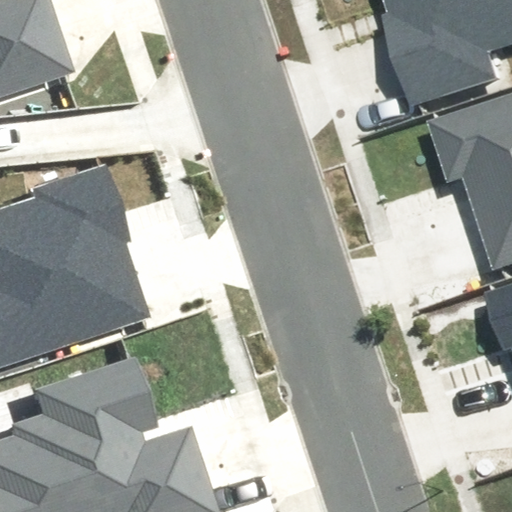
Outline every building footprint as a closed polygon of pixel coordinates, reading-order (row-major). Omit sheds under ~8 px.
[(0,0),(0,79),(59,61),(38,0),(0,0)] [(511,0),(400,0),(432,90),(506,64),(499,45),(511,40),(511,0)] [(511,85),(438,108),(459,176),(478,170),(506,263),(511,260),(511,85)] [(0,351),(142,303),(94,164),(28,186),(31,194),(0,204),(0,351)] [(0,511),(187,511),(208,505),(179,419),(150,429),(125,356),(30,388),(36,407),(0,419),(0,427),(1,432),(0,432),(0,511)]
